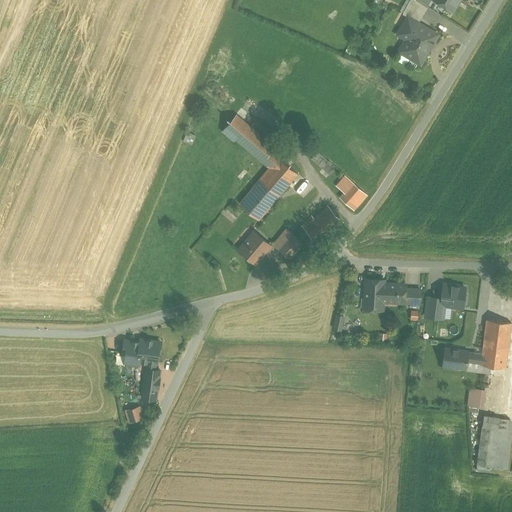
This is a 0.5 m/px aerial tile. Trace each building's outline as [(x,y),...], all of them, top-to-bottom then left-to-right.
[(437,33),(419,22),(428,6),(418,0),(411,0),(404,13),(410,16),(403,27),(413,33),(403,50),(401,49),(400,50),(411,56),(411,57),(421,63),(430,49),(428,47),(437,33)] [(439,0),(455,10),(461,0),(439,0)] [(275,147),(236,115),(223,131),(235,141),(237,138),(271,167),(279,158),(271,151),(275,147)] [(196,135),(188,132),(184,141),(192,145),(196,135)] [(328,163),(316,153),(312,159),(323,169),(328,163)] [(271,167),(253,188),(240,203),(259,220),(273,203),(298,174),(279,157),(279,158),(271,167)] [(337,168),(329,161),(328,163),(323,169),(331,175),(337,168)] [(367,195),(346,175),(337,186),(345,194),(341,199),(354,210),(367,195)] [(329,206),(305,229),(320,245),(328,236),(343,222),(329,206)] [(287,230),(275,244),(280,248),(292,234),(287,230)] [(271,246),(255,232),(240,249),(249,257),(249,259),(253,262),(255,262),(256,264),(271,246)] [(292,234),(280,248),(291,257),(302,243),(292,234)] [(406,285),(380,283),(380,280),(367,279),(365,309),(383,310),(383,301),(411,303),(412,289),(406,289),(406,285)] [(458,285),(444,283),(443,292),(441,292),(441,298),(442,298),(441,305),(463,307),(463,306),(466,304),(467,294),(465,292),(466,287),(458,286),(458,285)] [(421,289),(412,289),(411,303),(420,303),(421,289)] [(441,298),(428,296),(426,316),(439,318),(441,305),(442,298),(441,298)] [(511,323),(487,319),(483,354),(481,363),(481,364),(506,367),(511,323)] [(141,343),(125,340),(124,353),(127,353),(126,363),(139,365),(140,361),(148,363),(156,364),(157,364),(158,353),(160,353),(161,342),(141,339),(141,343)] [(468,350),(444,347),(442,365),(466,368),(467,361),(481,363),(483,354),(468,352),(468,350)] [(156,364),(148,363),(147,369),(146,369),(142,397),(156,399),(160,371),(155,370),(156,364)] [(486,389),(470,387),(468,405),(484,407),(486,389)] [(140,407),(133,409),(133,408),(126,410),(130,422),(143,418),(140,407)] [(499,417),(484,415),(477,464),(493,466),(499,417)] [(511,431),(511,419),(499,417),(493,466),(507,468),(511,431)]
